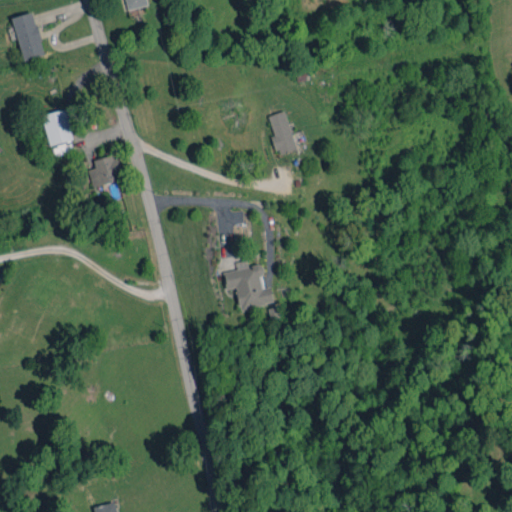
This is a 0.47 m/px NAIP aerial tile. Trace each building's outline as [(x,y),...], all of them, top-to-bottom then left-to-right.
[(125,0),(128,9),(148,4),(146,0),(125,0)] [(44,54),(33,11),(12,17),(23,60),(44,54)] [(50,145),(73,139),(70,127),(79,125),(74,106),(42,115),(50,145)] [(297,149),(284,110),(268,115),(274,135),(272,136),(278,155),(297,149)] [(88,169),(93,186),(123,177),(116,153),(93,160),(96,167),(88,169)] [(274,303),(271,286),(264,287),(260,264),(248,266),(247,260),(236,261),(237,269),(223,271),(226,289),(236,287),(239,309),(274,303)] [(116,511),(115,502),(93,506),(94,511),(116,511)]
